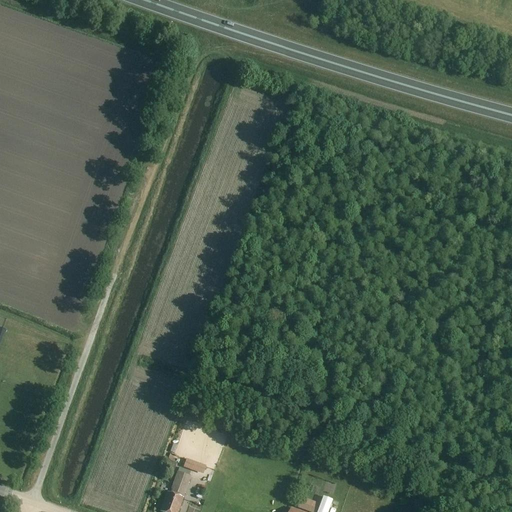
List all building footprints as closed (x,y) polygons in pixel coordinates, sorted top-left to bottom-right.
[(203,475),(206,467),(186,460),(183,469),(203,475)] [(173,472),(176,464),(170,462),(167,470),(173,472)] [(183,499),(190,478),(178,473),(170,495),(167,494),(160,511),(178,511),(183,499)] [(324,498),(318,511),(328,511),(333,501),(324,498)] [(305,511),(316,511),(317,510),(299,503),(297,509),(305,511)]
